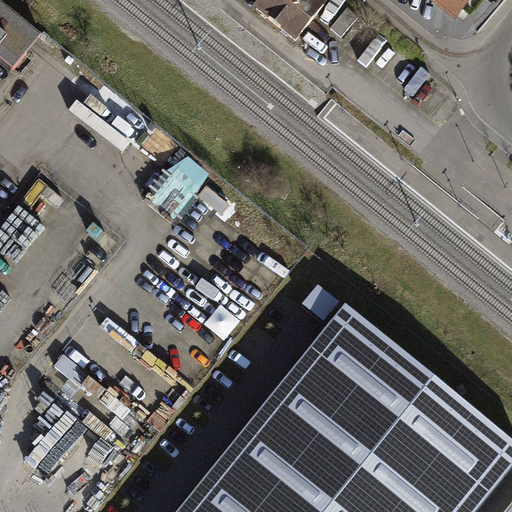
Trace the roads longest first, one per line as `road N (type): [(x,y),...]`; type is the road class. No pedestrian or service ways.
road 1 (residential): [(376,0),(439,51),(492,78)]
road 2 (unknown): [(0,9),(25,33),(29,67),(0,125)]
